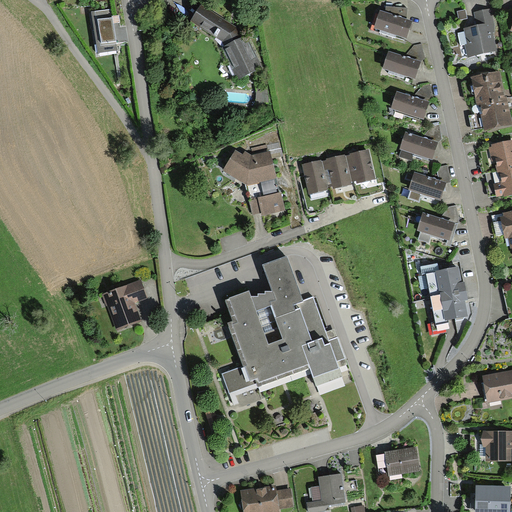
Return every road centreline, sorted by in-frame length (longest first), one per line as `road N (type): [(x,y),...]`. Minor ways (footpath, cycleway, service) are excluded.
road 1 (residential): [(426,0),(486,290),(476,336),(418,399)]
road 2 (residential): [(172,343),(130,5)]
road 3 (residential): [(418,399),(360,437),(201,483)]
road 4 (residential): [(172,343),(0,412)]
road 5 (residential): [(201,483),(172,343)]
